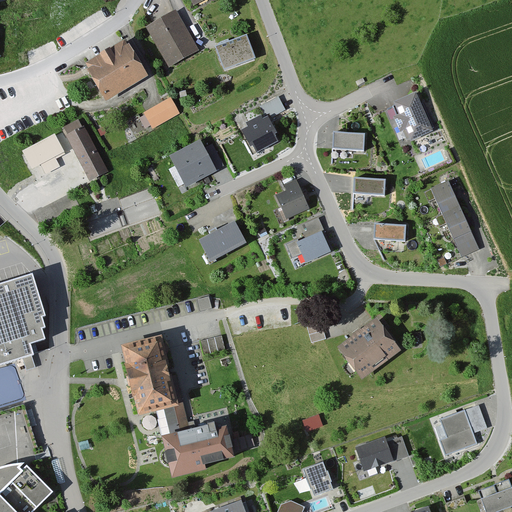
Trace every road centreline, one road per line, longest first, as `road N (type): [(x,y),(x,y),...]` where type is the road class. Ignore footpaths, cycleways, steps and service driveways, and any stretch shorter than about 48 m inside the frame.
road 1 (residential): [(371,275),(457,280),(480,293),(493,316),(506,418),(496,452),(465,476),(365,511)]
road 2 (residential): [(0,197),(40,236),(62,274),(53,408),(81,511)]
road 3 (residential): [(371,275),(357,300),(334,306),(220,313)]
road 4 (residential): [(0,80),(64,58),(136,0)]
road 5 (residential): [(308,155),(358,264),(371,275)]
road 6 (residential): [(262,0),(309,118)]
